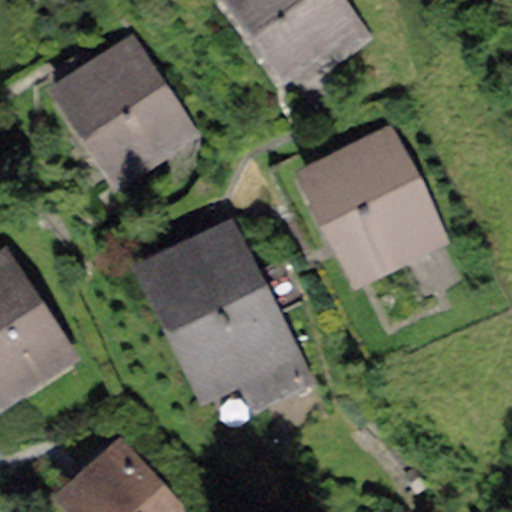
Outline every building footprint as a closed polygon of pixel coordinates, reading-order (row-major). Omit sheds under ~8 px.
[(334,0),(242,0),(290,68),(321,47),(327,57),(359,35),(334,0)] [(71,93),(124,171),(186,130),(128,44),(97,65),(102,72),(71,93)] [(388,145),(323,177),(364,261),(430,229),(388,145)] [(228,240),(158,275),(212,383),(247,366),(265,402),(310,380),(277,313),(267,318),(228,240)] [(2,275),(0,276),(0,391),(56,354),(2,275)] [(105,478),(78,502),(87,511),(174,511),(117,448),(95,467),(105,478)]
